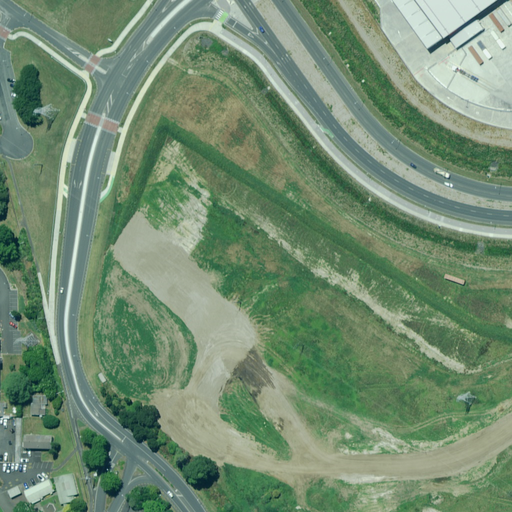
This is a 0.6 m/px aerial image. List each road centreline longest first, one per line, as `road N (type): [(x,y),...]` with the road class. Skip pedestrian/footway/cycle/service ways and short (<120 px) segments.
road 1 (tertiary): [(124,444),(84,412),(60,330),(80,166),(111,81)]
road 2 (tertiary): [(125,90),(102,144),(71,325),(83,387),(126,436),(124,444)]
road 3 (secondary): [(279,0),(388,136),(465,178),(511,185)]
road 4 (secondary): [(511,216),(461,209),(380,172),(277,50)]
